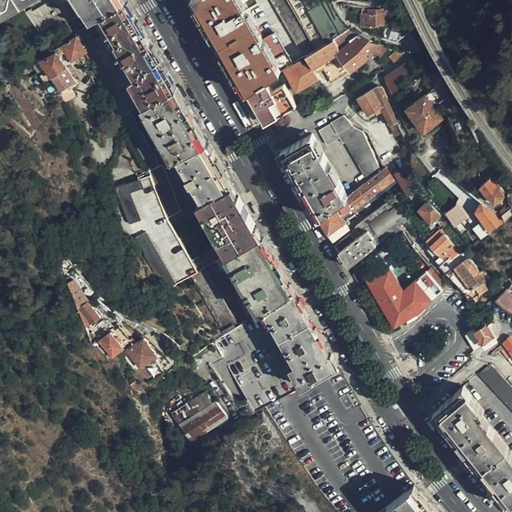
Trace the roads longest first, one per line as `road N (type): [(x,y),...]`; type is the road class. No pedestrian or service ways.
road 1 (tertiary): [(490,511),(390,376),(171,0)]
road 2 (tertiary): [(146,0),(379,399),(464,511)]
road 3 (unknown): [(398,426),(497,344)]
